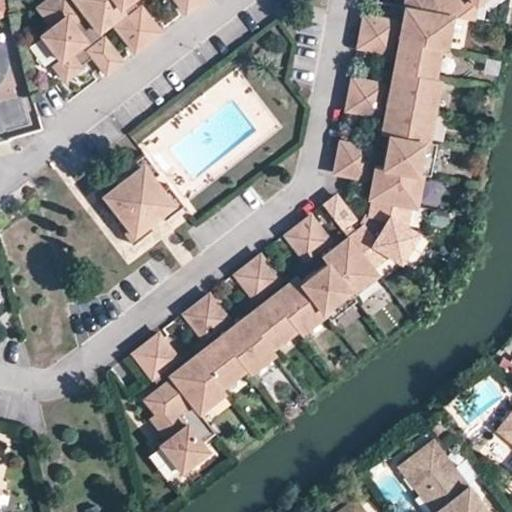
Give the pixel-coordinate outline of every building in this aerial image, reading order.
[(76,0),(43,0),(37,5),(51,23),(40,31),(59,56),(52,61),(64,78),(81,65),(80,64),(75,59),(88,49),(93,54),(105,71),(121,59),(98,28),(93,22),(76,0)] [(147,39),(116,0),(76,0),(93,22),(108,11),(113,16),(118,23),(116,24),(130,42),(135,48),(147,39)] [(116,0),(147,39),(159,29),(154,23),(141,5),(139,6),(133,0),(116,0)] [(169,0),(151,0),(147,2),(162,28),(179,18),(169,0)] [(197,0),(178,0),(180,3),(185,9),(197,0)] [(475,0),(405,0),(404,5),(412,6),(451,13),(472,18),(475,0)] [(409,25),(412,6),(404,5),(401,23),(409,25)] [(409,25),(401,23),(394,22),(394,20),(372,15),(364,14),(361,29),(439,44),(445,45),(451,13),(412,6),(409,25)] [(113,16),(108,11),(93,22),(98,28),(113,16)] [(439,44),(361,29),(358,44),(366,46),(389,50),(389,48),(404,51),(401,69),(433,76),(439,44)] [(93,54),(88,49),(75,59),(80,64),(93,54)] [(397,87),(401,69),(393,68),(390,86),(397,87)] [(433,76),(401,69),(397,87),(390,86),(382,85),(382,82),(360,78),(352,77),(349,92),(433,108),(439,76),(433,76)] [(433,108),(349,92),(346,107),(354,109),(377,113),(377,111),(385,112),(392,113),(388,132),(427,140),(433,108)] [(388,132),(392,113),(385,112),(381,131),(388,132)] [(427,140),(388,132),(385,151),(370,148),(370,146),(348,141),(340,140),(337,155),(421,171),(423,172),(429,140),(427,140)] [(430,173),(435,141),(429,140),(423,172),(430,173)] [(162,187),(153,175),(159,171),(144,151),(124,166),(128,172),(117,182),(112,176),(92,191),(107,211),(113,206),(123,218),(117,223),(132,242),(152,227),(147,221),(159,212),(164,218),(183,202),(168,183),(162,187)] [(421,171),(337,155),(334,170),(363,176),(364,176),(365,174),(372,175),(380,177),(376,195),(410,202),(415,203),(421,171)] [(380,177),(372,175),(369,194),(373,195),(376,195),(380,177)] [(376,195),(373,195),(370,211),(370,214),(375,215),(368,227),(365,223),(362,225),(356,230),(349,220),(353,217),(345,207),(336,194),(323,204),(347,234),(351,240),(371,265),(388,251),(399,258),(416,230),(405,223),(410,202),(376,195)] [(375,215),(370,214),(370,211),(365,210),(359,221),(362,225),(365,223),(368,227),(375,215)] [(371,265),(351,240),(337,251),(332,245),(327,239),(329,238),(315,220),(310,214),(298,223),(350,291),(376,271),(371,265)] [(350,291),(298,223),(286,233),(291,239),(304,257),(306,256),(315,268),(301,279),(325,310),(326,312),(352,293),(350,291)] [(351,240),(347,234),(332,245),(337,251),(351,240)] [(296,325),(247,262),(235,272),(240,278),(254,296),(256,295),(265,307),(250,318),(270,345),(296,325)] [(301,279),(296,273),(281,284),(286,290),(301,279)] [(270,345),(250,318),(235,330),(230,324),(226,318),(227,317),(213,299),(209,293),(196,302),(245,365),(249,369),(274,350),(270,345)] [(356,298),(352,293),(326,312),(330,317),(356,298)] [(245,365),(196,302),(184,312),(189,318),(203,336),(205,334),(214,346),(199,358),(220,384),(245,365)] [(250,318),(245,312),(230,324),(235,330),(250,318)] [(220,384),(199,358),(184,369),(180,363),(175,357),(177,356),(163,338),(158,332),(146,341),(160,360),(198,409),(223,389),(220,384)] [(160,360),(146,341),(133,351),(138,357),(147,369),(159,360),(160,360)] [(199,358),(194,352),(180,363),(184,369),(199,358)] [(198,409),(160,360),(159,360),(147,369),(159,384),(157,385),(142,396),(153,410),(148,414),(158,427),(160,426),(167,434),(165,436),(158,441),(179,468),(206,447),(200,440),(214,430),(198,409)] [(511,407),(496,427),(511,440),(511,407)] [(167,434),(160,426),(158,427),(165,436),(167,434)] [(492,511),(433,435),(398,462),(418,489),(433,477),(460,511),(492,511)] [(460,511),(433,477),(418,489),(434,509),(437,506),(440,511),(460,511)] [(366,511),(352,493),(326,511),(366,511)]
